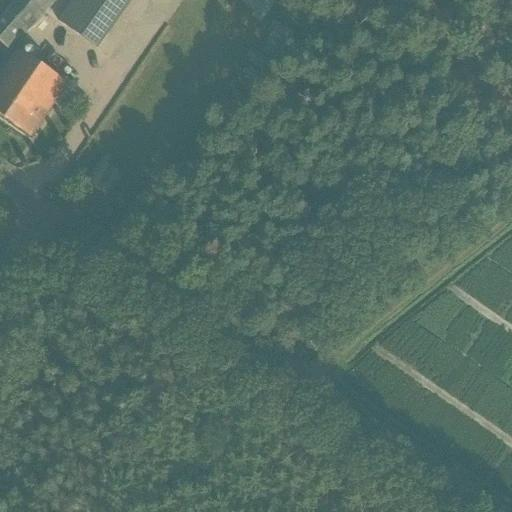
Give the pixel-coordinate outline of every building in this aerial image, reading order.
[(18,0),(2,17),(0,19),(0,42),(10,52),(57,0),(18,0)] [(68,7),(58,22),(98,51),(109,35),(68,7)] [(0,116),(32,138),(43,121),(67,86),(17,52),(0,77),(0,116)] [(106,162),(94,184),(108,193),(121,171),(106,162)] [(319,341),(311,348),(317,355),(325,348),(319,341)]
